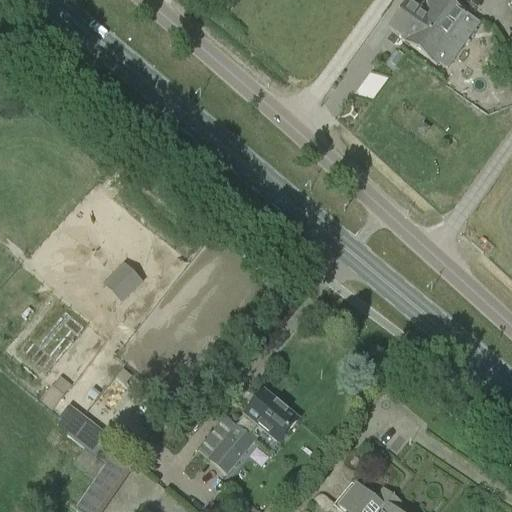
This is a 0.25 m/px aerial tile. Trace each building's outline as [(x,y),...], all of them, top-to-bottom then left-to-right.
[(435,67),(438,64),(446,70),(478,26),(441,0),(430,0),(424,10),(420,8),(425,1),(423,0),(408,0),(388,29),(406,42),(404,44),(435,67)] [(40,396),(49,409),(69,397),(60,384),(40,396)] [(298,422),(263,394),(244,417),(244,418),(236,428),(225,419),(197,454),(226,478),(254,442),(250,439),(258,429),(279,445),(298,422)] [(69,442),(83,453),(104,470),(107,467),(116,456),(121,450),(70,409),(58,423),(70,433),(66,439),(69,442)] [(96,482),(100,476),(104,470),(83,453),(79,457),(81,459),(75,466),(96,482)] [(116,456),(107,467),(104,470),(100,476),(96,482),(77,509),(80,511),(104,511),(135,469),(116,456)] [(374,502),(356,487),(339,508),(343,511),(394,511),(399,506),(383,492),(374,502)]
